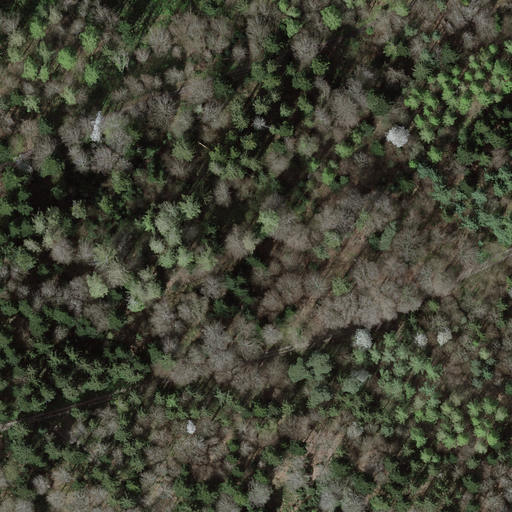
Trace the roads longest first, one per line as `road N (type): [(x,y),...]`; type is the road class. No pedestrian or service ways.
road 1 (track): [(511,253),(321,344),(0,429)]
road 2 (track): [(0,168),(88,125),(332,41),(423,0)]
road 3 (track): [(397,310),(390,327),(407,347),(511,413)]
road 4 (track): [(168,511),(47,416)]
